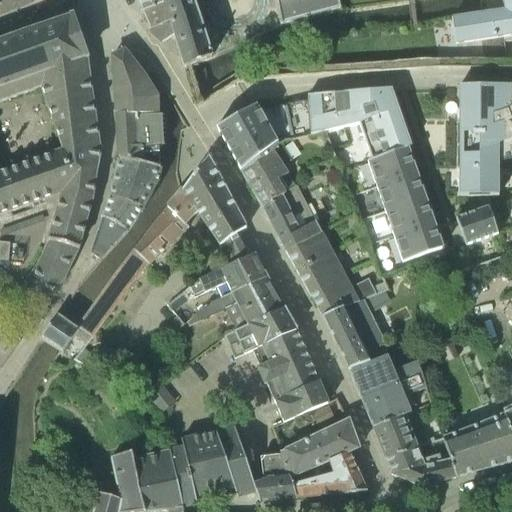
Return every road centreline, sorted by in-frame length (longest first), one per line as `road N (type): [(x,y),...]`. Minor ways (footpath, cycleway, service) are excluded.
road 1 (residential): [(388,498),(338,380),(215,150),(109,0)]
road 2 (residential): [(0,379),(74,274),(93,222),(109,148),(105,0)]
road 3 (residential): [(388,498),(297,510),(203,509)]
